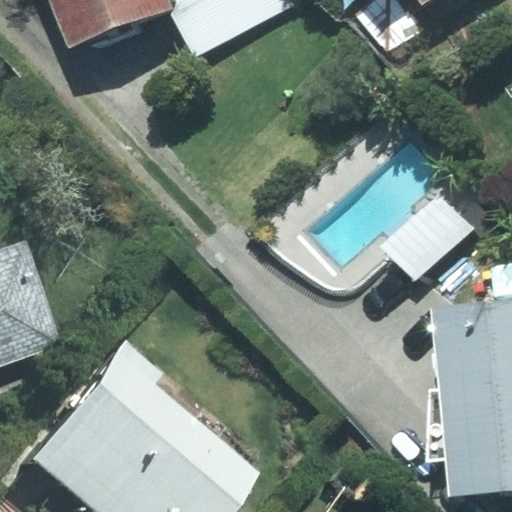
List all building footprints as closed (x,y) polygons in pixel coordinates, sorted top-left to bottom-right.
[(204,65),(296,9),(287,0),(64,0),(89,63),(188,25),(204,65)] [(430,29),(410,9),(424,0),(428,0),(441,20),(469,0),(386,0),(387,1),(364,24),(399,60),(430,29)] [(0,364),(49,347),(9,231),(0,233),(0,364)] [(486,511),(511,509),(511,311),(444,319),(464,511),(486,511)] [(217,511),(242,482),(92,361),(3,471),(53,511),(217,511)]
